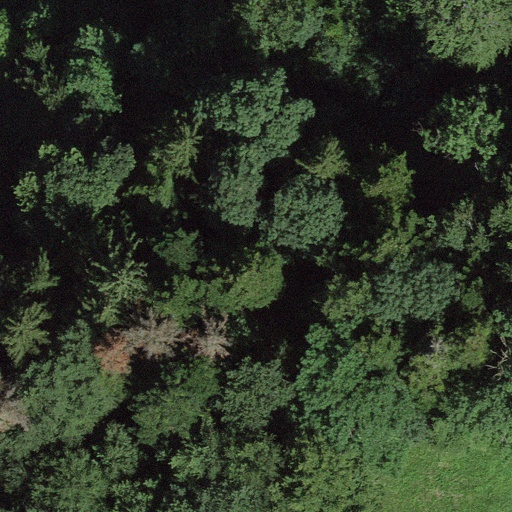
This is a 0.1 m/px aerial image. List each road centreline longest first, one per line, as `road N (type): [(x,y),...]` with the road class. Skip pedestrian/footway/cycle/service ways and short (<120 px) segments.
road 1 (track): [(323,388),(415,417),(511,423)]
road 2 (track): [(323,388),(181,511)]
